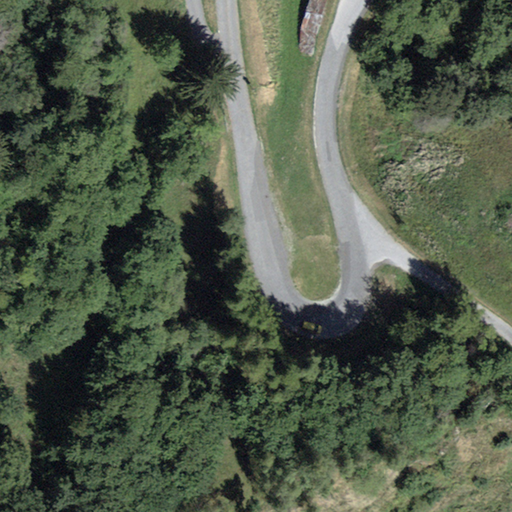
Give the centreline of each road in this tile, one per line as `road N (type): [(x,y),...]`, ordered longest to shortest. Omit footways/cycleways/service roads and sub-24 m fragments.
road 1 (unclassified): [(355,0),(332,60),(326,104),(327,149),(356,268),(353,296),(334,315),(300,315),(274,284),(232,59)]
road 2 (track): [(511,335),(382,244),(348,232)]
